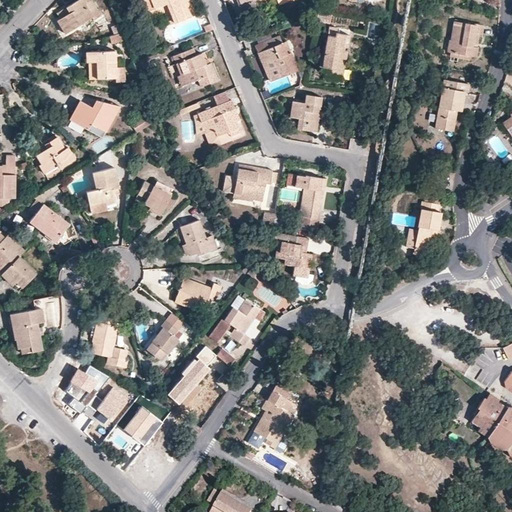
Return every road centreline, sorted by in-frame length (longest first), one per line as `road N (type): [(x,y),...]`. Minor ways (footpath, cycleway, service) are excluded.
road 1 (residential): [(334,313),(354,169),(347,159),(275,145),(212,0)]
road 2 (residential): [(507,0),(497,74),(462,172),(459,247)]
road 3 (residential): [(334,313),(282,329),(206,443)]
road 4 (residential): [(29,396),(60,362),(86,281),(116,270)]
road 5 (residential): [(29,396),(142,511)]
road 6 (residential): [(329,511),(206,443)]
road 7 (residential): [(453,266),(392,303),(334,313)]
